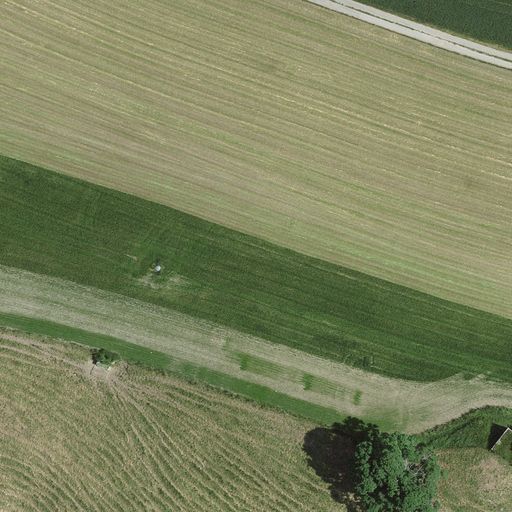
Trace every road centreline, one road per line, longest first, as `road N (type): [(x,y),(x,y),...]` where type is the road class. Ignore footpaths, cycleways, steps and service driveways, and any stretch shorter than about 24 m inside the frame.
road 1 (track): [(511,64),(310,0)]
road 2 (track): [(381,459),(473,425),(511,426)]
